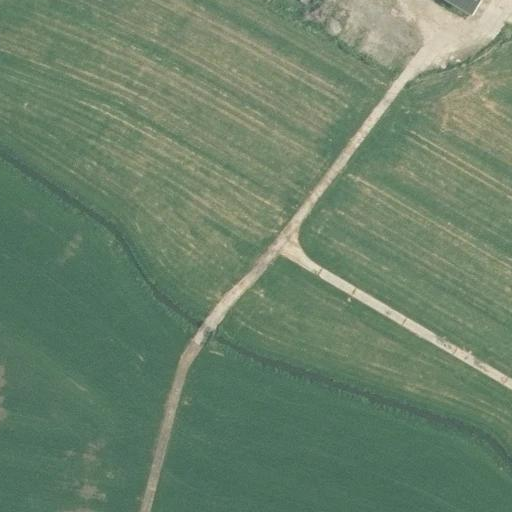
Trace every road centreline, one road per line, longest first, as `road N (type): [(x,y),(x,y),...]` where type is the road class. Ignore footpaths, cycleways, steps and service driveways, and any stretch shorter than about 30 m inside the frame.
road 1 (track): [(278,242),(433,40),(476,28),(494,0)]
road 2 (track): [(143,511),(180,368),(278,242)]
road 3 (track): [(278,242),(511,382)]
